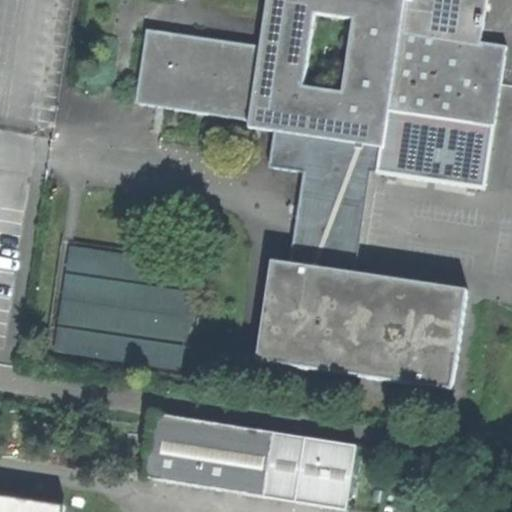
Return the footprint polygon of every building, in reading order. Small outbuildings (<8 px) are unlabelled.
[(382,148),(378,174),(485,190),(506,49),(480,45),(486,0),(269,0),(263,49),(252,121),(251,128),(277,132),(382,148)] [(162,108),(252,121),(263,49),(149,32),(138,104),(162,108)] [(370,173),(378,174),(382,148),(277,132),(272,168),(306,173),(292,267),(354,277),(370,173)] [(67,273),(194,292),(197,266),(71,248),(67,273)] [(354,277),(292,267),(275,265),(261,362),(453,391),(468,293),(354,277)] [(190,318),(193,294),(66,275),(63,299),(190,318)] [(186,344),(189,320),(62,301),(59,325),(186,344)] [(182,371),(185,347),(58,328),(54,351),(182,371)] [(354,447),(154,415),(144,479),(343,511),(354,447)] [(67,511),(68,509),(0,497),(0,511),(67,511)]
